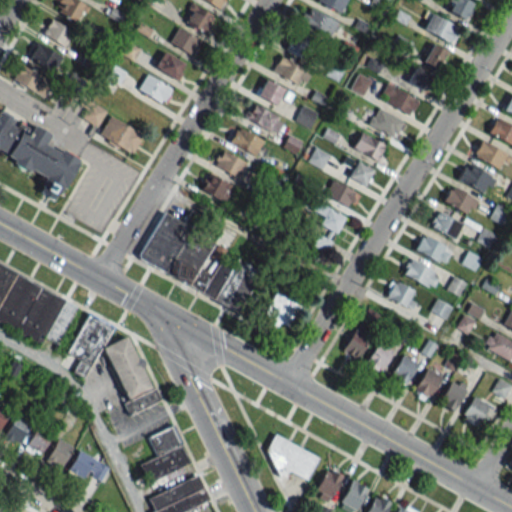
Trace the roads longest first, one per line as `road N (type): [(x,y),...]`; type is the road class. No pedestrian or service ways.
road 1 (residential): [(285,383),(511,12)]
road 2 (tertiary): [(511,509),(154,311)]
road 3 (residential): [(96,279),(267,0)]
road 4 (tertiary): [(251,511),(154,311)]
road 5 (tertiary): [(154,311),(0,225)]
